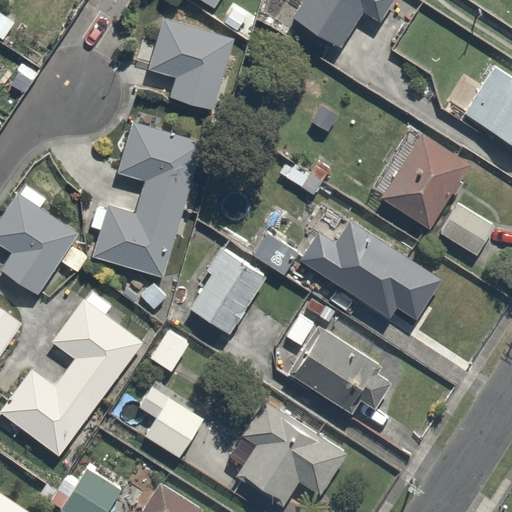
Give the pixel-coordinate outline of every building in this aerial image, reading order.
[(0,0),(0,35),(3,38),(17,17),(0,5),(0,0)] [(86,0),(114,16),(122,0),(86,0)] [(389,0),(290,0),(282,14),(337,48),(360,11),(376,21),(389,0)] [(242,22),(163,4),(154,2),(139,66),(171,73),(166,94),(222,107),(242,22)] [(511,70),(493,59),(490,64),(462,110),(511,141),(511,70)] [(106,195),(90,254),(165,274),(193,174),(183,171),(195,130),(128,111),(110,175),(130,181),(125,200),(106,195)] [(474,156),(419,123),(377,193),(433,226),(474,156)] [(329,164),(310,154),(295,181),(315,192),(329,164)] [(17,193),(7,188),(0,201),(0,242),(8,247),(0,261),(0,274),(38,295),(56,261),(77,273),(88,253),(70,244),(79,226),(40,205),(48,190),(25,177),(17,193)] [(493,219),(454,198),(437,229),(475,251),(493,219)] [(295,255),(307,262),(342,284),(337,291),(355,303),(360,296),(378,307),(417,243),(346,199),(324,235),(311,228),(295,255)] [(296,244),(265,226),(251,252),(282,269),(296,244)] [(200,265),(206,268),(186,305),(229,329),(264,268),(214,240),(200,265)] [(0,398),(0,409),(59,452),(145,334),(110,309),(116,302),(87,280),(45,338),(64,352),(57,362),(37,348),(0,398)] [(282,367),(283,368),(345,407),(354,393),(374,406),(398,367),(298,305),(278,336),(295,347),(282,367)] [(0,350),(19,319),(0,307),(0,350)] [(188,337),(163,322),(145,351),(170,367),(188,337)] [(182,457),(208,413),(149,378),(135,403),(153,414),(142,433),(182,457)] [(346,438),(263,388),(261,387),(234,431),(247,439),(231,465),(287,499),(299,479),(315,489),(346,438)] [(74,470),(68,466),(56,486),(42,478),(28,502),(44,511),(96,511),(115,481),(80,460),(74,470)] [(217,511),(155,472),(144,489),(134,483),(124,497),(135,504),(129,511),(217,511)] [(0,511),(25,511),(29,507),(0,489),(0,511)]
